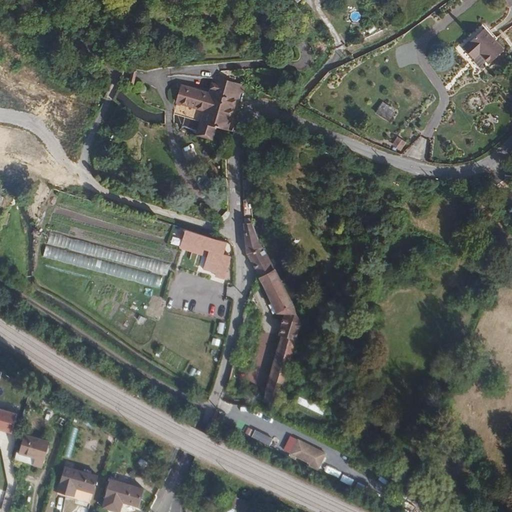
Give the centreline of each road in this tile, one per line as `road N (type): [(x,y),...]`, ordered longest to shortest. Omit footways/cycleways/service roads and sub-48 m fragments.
road 1 (unclassified): [(35,0),(115,75),(84,156),(91,185),(238,233)]
road 2 (unclassified): [(238,233),(237,141),(251,106),(278,109),(410,168),(459,172),(486,163)]
road 3 (unclassified): [(174,491),(222,384),(237,304),(238,233)]
